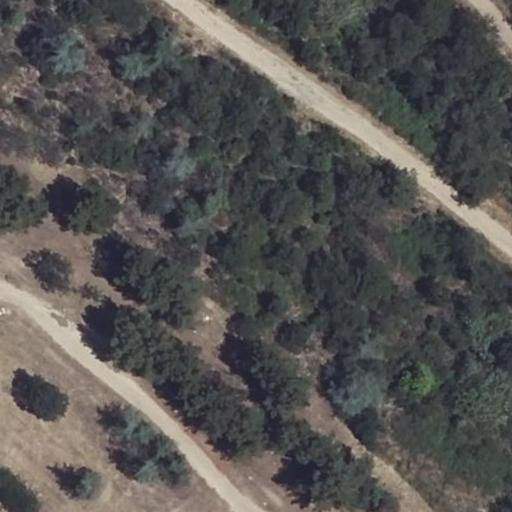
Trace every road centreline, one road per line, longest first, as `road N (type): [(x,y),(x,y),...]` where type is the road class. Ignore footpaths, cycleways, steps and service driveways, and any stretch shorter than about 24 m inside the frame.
road 1 (track): [(165,0),(395,155),(511,247)]
road 2 (track): [(245,511),(116,371),(35,308),(0,298)]
